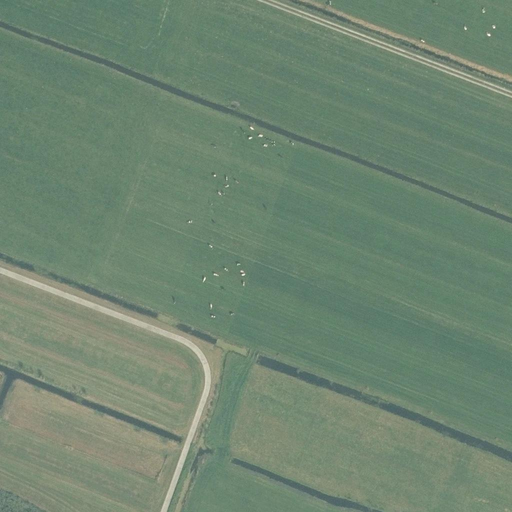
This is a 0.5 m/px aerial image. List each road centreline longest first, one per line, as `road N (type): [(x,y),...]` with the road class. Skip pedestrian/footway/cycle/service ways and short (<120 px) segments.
road 1 (unclassified): [(164,511),(206,391),(202,358),(186,341),(0,269)]
road 2 (track): [(269,0),(511,92)]
